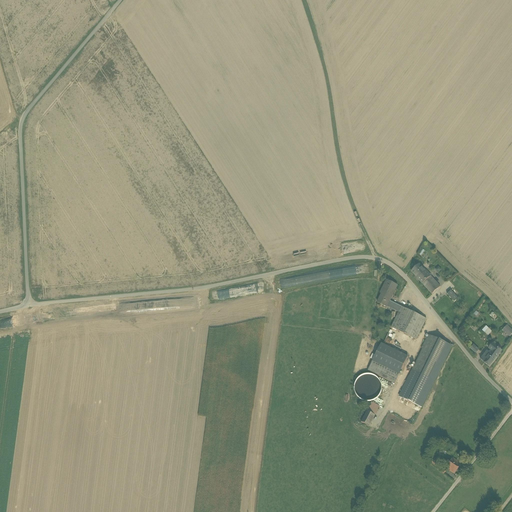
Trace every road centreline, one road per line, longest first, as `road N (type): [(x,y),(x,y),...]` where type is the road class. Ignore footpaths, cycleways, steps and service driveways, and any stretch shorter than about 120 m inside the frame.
road 1 (unclassified): [(26,306),(373,257),(406,276),(511,403)]
road 2 (unclassified): [(120,0),(20,120),(26,306)]
road 3 (unclassified): [(511,410),(433,511)]
